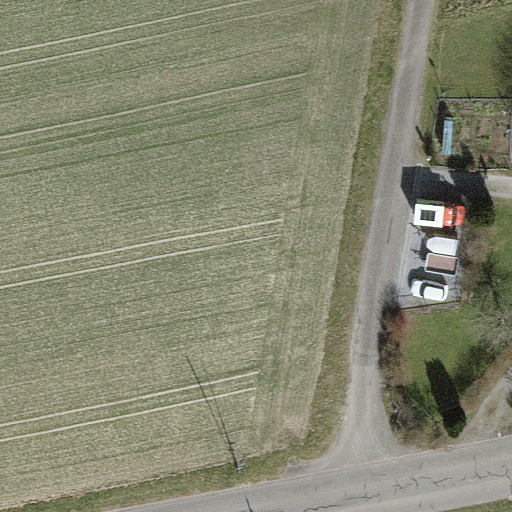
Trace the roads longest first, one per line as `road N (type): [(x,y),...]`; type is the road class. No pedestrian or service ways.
road 1 (tertiary): [(296,511),(511,470)]
road 2 (track): [(425,0),(392,193)]
